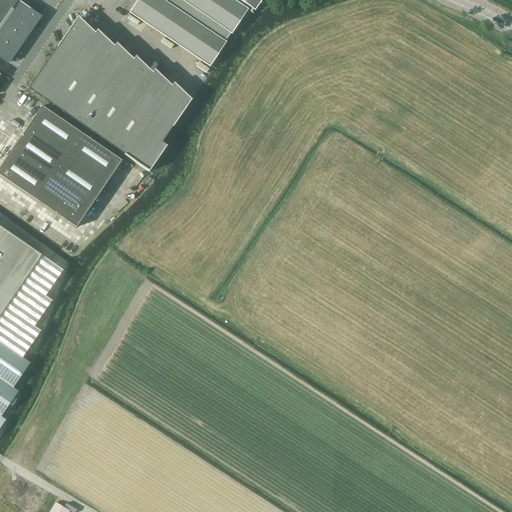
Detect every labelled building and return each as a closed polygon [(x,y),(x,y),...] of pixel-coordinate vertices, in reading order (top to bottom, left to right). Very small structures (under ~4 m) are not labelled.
[(0,0),(0,56),(9,63),(41,17),(42,15),(18,0),(0,0)] [(231,34),(247,10),(252,13),(261,0),(137,0),(129,13),(209,66),(225,42),(230,33),(231,34)] [(94,34),(75,21),(29,86),(28,89),(47,102),(94,34)] [(66,115),(113,47),(94,34),(47,102),(66,115)] [(86,129),(133,60),(113,47),(66,115),(86,129)] [(133,60),(86,129),(105,142),(152,74),(133,60)] [(105,142),(124,155),(171,87),(152,74),(105,142)] [(171,87),(124,155),(149,172),(167,146),(162,142),(191,100),(171,87)] [(41,106),(26,129),(66,156),(81,134),(41,106)] [(26,129),(11,151),(51,178),(66,156),(26,129)] [(122,161),(81,134),(66,156),(106,184),(122,161)] [(0,166),(0,176),(35,201),(51,178),(11,151),(0,166)] [(66,156),(51,178),(91,206),(106,184),(66,156)] [(51,178),(35,201),(75,228),(91,206),(51,178)] [(0,427),(5,420),(1,417),(18,392),(12,388),(29,363),(22,358),(40,332),(34,327),(51,301),(45,297),(62,271),(0,227),(0,427)] [(68,511),(69,511),(56,503),(50,511),(68,511)]
